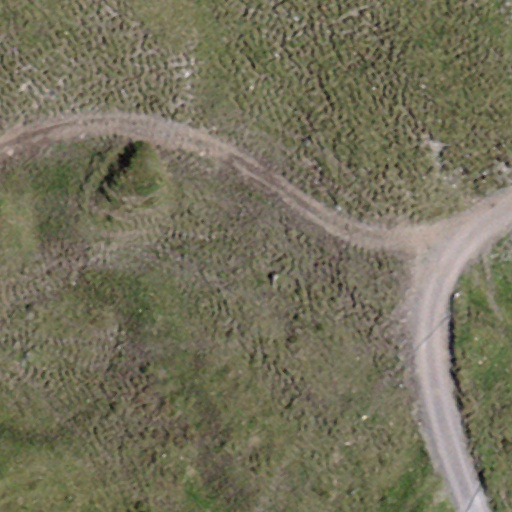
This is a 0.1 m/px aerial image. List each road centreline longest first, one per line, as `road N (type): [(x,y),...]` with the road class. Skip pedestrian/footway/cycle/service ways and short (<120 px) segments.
road 1 (track): [(0,142),(63,120),(156,121),(218,139),(333,215),(373,230),(458,233)]
road 2 (track): [(511,199),(458,233),(428,297),(432,391),(467,511)]
